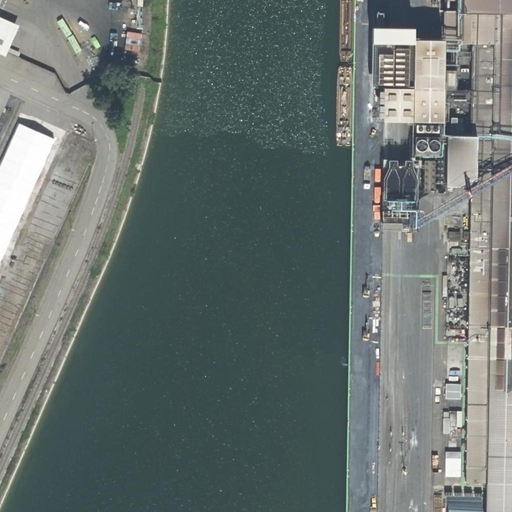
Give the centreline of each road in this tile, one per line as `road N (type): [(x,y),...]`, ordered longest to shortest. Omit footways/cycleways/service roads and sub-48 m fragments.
road 1 (unknown): [(409,0),(422,511)]
road 2 (residential): [(0,425),(111,138),(96,116),(0,72)]
road 3 (unknown): [(86,112),(49,47),(0,8)]
